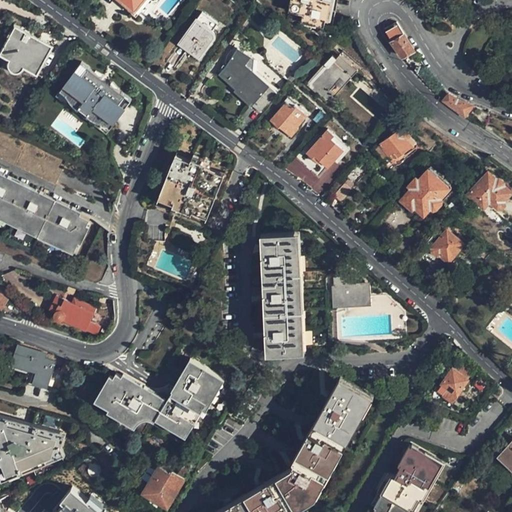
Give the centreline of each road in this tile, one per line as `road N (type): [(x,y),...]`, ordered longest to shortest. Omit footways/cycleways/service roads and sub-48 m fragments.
road 1 (tertiary): [(172,97),(442,317)]
road 2 (tertiary): [(511,163),(429,101),(383,53),(369,30),(376,8)]
road 3 (residential): [(179,511),(291,362)]
road 4 (tertiary): [(376,8),(398,13),(460,83),(511,109)]
road 5 (residential): [(291,362),(411,356),(442,317)]
road 6 (tertiary): [(41,0),(172,97)]
road 7 (residential): [(245,244),(248,342),(257,357),(291,362)]
road 8 (unclassified): [(126,292),(126,328),(103,351),(25,332)]
road 9 (residential): [(126,226),(0,169)]
road 10 (unclassified): [(172,97),(126,226)]
road 11 (residential): [(126,292),(0,262)]
